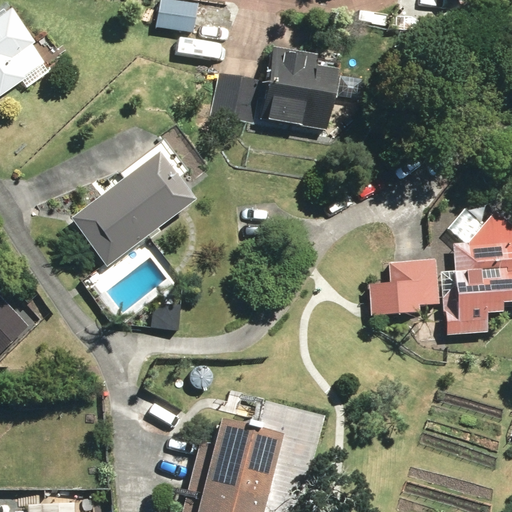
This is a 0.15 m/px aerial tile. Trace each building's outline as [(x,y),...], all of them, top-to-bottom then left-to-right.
[(195,0),(160,0),(157,26),(195,31),(199,0),(195,0)] [(0,93),(27,74),(12,53),(36,36),(12,2),(0,11),(0,93)] [(58,42),(67,56),(75,51),(67,37),(58,42)] [(319,50),(273,43),(260,116),(327,128),(340,61),(318,57),(319,50)] [(252,123),(260,78),(219,71),(210,115),(252,123)] [(73,215),(108,262),(199,193),(163,146),(73,215)] [(163,247),(176,263),(186,255),(173,239),(163,247)] [(446,308),(447,332),(490,330),(490,308),(506,308),(505,296),(511,295),(511,239),(455,240),(457,268),(442,269),(444,308),(446,308)] [(369,281),(372,313),(421,308),(421,302),(439,301),(436,257),(389,260),(390,279),(369,281)] [(0,350),(29,324),(0,292),(0,350)] [(151,301),(147,328),(177,332),(181,305),(151,301)] [(184,385),(186,388),(187,389),(187,390),(190,392),(192,393),(195,394),(198,395),(200,395),(203,395),(206,394),(209,392),(211,390),(213,388),(214,386),(215,383),(216,380),(216,377),(215,374),(214,372),(213,369),(211,367),(209,365),(206,364),(204,363),(201,362),(198,362),(195,362),(192,363),(190,365),(188,367),(186,369),(184,371),(183,374),(183,377),(183,380),(183,383),(184,385)] [(506,384),(464,372),(459,389),(501,401),(506,384)] [(182,511),(277,511),(265,509),(287,426),(224,411),(218,440),(202,436),(182,511)] [(30,501),(29,511),(75,511),(75,500),(30,501)]
